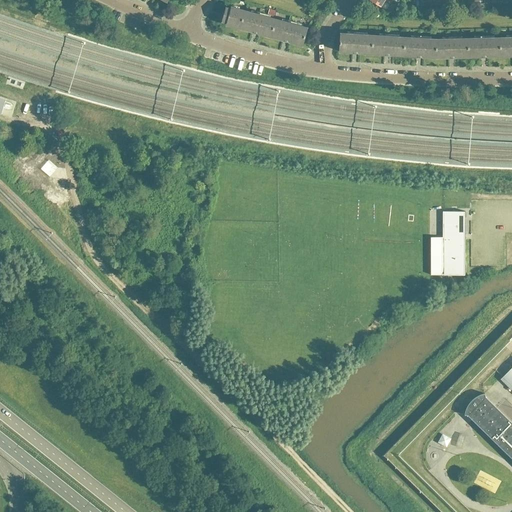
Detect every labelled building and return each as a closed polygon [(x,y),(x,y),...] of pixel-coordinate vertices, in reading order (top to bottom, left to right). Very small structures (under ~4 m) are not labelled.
[(227,23),(227,25),(238,28),(243,10),(232,7),(231,9),(226,8),(224,14),(222,21),(227,23)] [(270,36),(275,19),(243,10),(238,28),(255,32),(270,36)] [(302,45),(307,28),(275,19),(270,36),(286,41),(302,45)] [(372,54),(373,35),(341,33),(340,52),(355,53),(372,54)] [(404,56),(405,37),(373,35),(372,54),(387,55),(404,56)] [(436,58),(438,39),(405,37),(404,56),(419,57),(436,58)] [(511,37),(500,38),(500,56),(511,55),(511,37)] [(500,56),(500,38),(468,39),(468,57),(483,57),(500,56)] [(468,57),(468,39),(440,40),(438,39),(436,58),(440,58),(452,58),(468,57)] [(0,110),(1,107),(9,110),(9,108),(12,109),(13,104),(11,103),(12,103),(5,100),(6,99),(0,97),(0,110)] [(443,211),(443,275),(465,275),(464,211),(443,211)] [(511,367),(500,379),(511,390),(511,367)] [(466,409),(466,410),(465,411),(465,412),(465,413),(464,414),(464,415),(465,415),(467,415),(511,459),(511,511),(511,423),(485,397),(485,395),(485,394),(484,394),(483,394),(482,395),(481,395),(480,396),(479,396),(478,396),(477,397),(476,398),(475,398),(474,399),(473,400),(472,400),(472,401),(471,402),(470,402),(470,403),(469,404),(468,405),(468,406),(467,407),(467,408),(466,408),(466,409)] [(442,436),(438,444),(445,448),(449,439),(442,436)]
